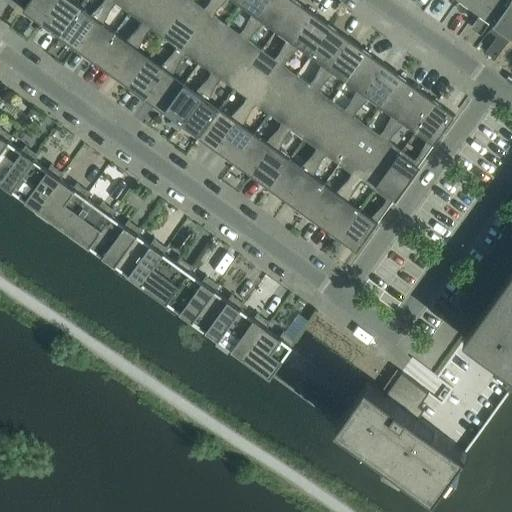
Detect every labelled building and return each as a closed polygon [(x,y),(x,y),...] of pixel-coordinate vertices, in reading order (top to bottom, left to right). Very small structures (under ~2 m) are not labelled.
[(41,22),(57,0),(29,0),(23,9),(41,22)] [(57,0),(41,22),(59,35),(79,6),(71,0),(57,0)] [(76,47),(110,0),(104,0),(104,1),(91,14),(79,6),(59,35),(76,47)] [(129,12),(137,0),(110,0),(76,47),(94,60),(115,31),(103,23),(112,7),(115,3),(129,12)] [(111,73),(160,5),(154,0),(137,0),(129,12),(141,21),(138,27),(126,40),(115,31),(94,60),(111,73)] [(163,0),(160,5),(178,17),(190,0),(163,0)] [(196,30),(216,0),(209,0),(209,2),(204,7),(194,0),(190,0),(178,17),(196,30)] [(213,42),(227,23),(214,14),(217,7),(224,0),(233,0),(240,5),(243,0),(216,0),(196,30),(213,42)] [(231,55),(270,0),(243,0),(240,5),(252,13),(244,27),(239,33),(227,23),(213,42),(231,55)] [(248,68),(262,49),(249,39),(252,33),(264,22),(275,30),(296,0),(270,0),(231,55),(248,68)] [(266,80),(315,12),(297,0),(296,0),(275,30),(287,38),(279,52),(274,58),(262,49),(248,68),(266,80)] [(484,0),(461,0),(477,11),(484,0)] [(494,23),(511,0),(484,0),(477,11),(494,23)] [(511,0),(494,23),(511,36),(511,0)] [(178,17),(160,5),(111,73),(129,85),(150,57),(138,49),(146,32),(150,28),(164,37),(178,17)] [(315,12),(266,80),(283,93),(297,74),(284,65),(287,58),(298,47),(310,55),(332,25),(315,12)] [(147,98),(196,30),(178,17),(164,37),(176,46),(172,53),(161,65),(150,57),(129,85),(147,98)] [(301,106),(350,37),(332,25),(310,55),(322,64),(315,77),(309,83),(297,74),(283,93),(301,106)] [(199,63),(213,42),(196,30),(147,98),(164,111),(185,82),(173,74),(182,57),(185,53),(199,63)] [(318,118),(332,99),(319,90),(322,83),(334,72),(345,80),(367,50),(350,37),(301,106),(318,118)] [(182,123),(231,55),(213,42),(199,63),(212,72),(208,78),(196,90),(185,82),(164,111),(182,123)] [(336,131),(385,63),(367,50),(345,80),(357,89),(349,103),(344,108),(332,99),(318,118),(336,131)] [(248,68),(231,55),(182,123),(199,136),(220,107),(208,99),(216,83),(220,78),(234,88),(248,68)] [(353,144),(367,125),(354,115),(357,109),(369,97),(381,106),(402,75),(385,63),(336,131),(353,144)] [(217,148),(266,80),(248,68),(234,88),(246,97),(243,103),(230,115),(220,107),(199,136),(217,148)] [(371,156),(420,88),(402,75),(381,106),(392,114),(384,128),(380,134),(367,125),(353,144),(371,156)] [(283,93),(266,80),(217,148),(234,161),(255,133),(243,124),(252,108),(255,103),(269,113),(283,93)] [(388,169),(402,150),(389,140),(392,135),(403,122),(416,131),(437,101),(420,88),(371,156),(388,169)] [(252,174),(301,106),(283,93),(269,113),(281,122),(278,128),(266,141),(255,133),(234,161),(252,174)] [(406,182),(418,165),(456,114),(437,101),(416,131),(427,139),(419,154),(414,159),(402,150),(388,169),(406,182)] [(318,118),(301,106),(252,174),(269,186),(290,158),(278,149),(286,133),(291,129),(304,138),(318,118)] [(287,199),(336,131),(318,118),(304,138),(316,147),(313,154),(301,166),(290,158),(269,186),(287,199)] [(0,151),(9,139),(9,140),(13,135),(0,126),(0,151)] [(339,164),(353,144),(336,131),(287,199),(304,212),(325,183),(313,175),(321,159),(325,154),(339,164)] [(34,158),(35,158),(38,154),(26,145),(22,149),(9,140),(9,139),(0,151),(0,179),(12,189),(34,158)] [(322,224),(371,156),(353,144),(339,164),(352,173),(348,179),(336,191),(325,183),(304,212),(322,224)] [(374,189),(388,169),(371,156),(322,224),(339,237),(360,208),(348,200),(356,184),(360,179),(374,189)] [(60,176),(61,177),(64,172),(51,163),(48,168),(35,158),(34,158),(12,189),(38,207),(60,176)] [(357,250),(406,182),(388,169),(374,189),(387,198),(383,204),(371,216),(360,208),(339,237),(357,250)] [(64,226),(87,196),(90,191),(77,182),(74,186),(61,177),(60,176),(38,207),(64,226)] [(112,214),(113,214),(116,210),(103,200),(100,205),(87,196),(64,226),(89,244),(112,214)] [(138,232),(138,233),(142,228),(129,219),(125,224),(113,214),(112,214),(89,244),(115,263),(138,232)] [(163,251),(164,251),(167,247),(155,238),(151,242),(138,233),(138,232),(115,263),(141,282),(163,251)] [(189,269),(190,270),(193,265),(180,256),(177,261),(164,251),(163,251),(141,282),(167,300),(189,269)] [(215,288),(216,289),(219,284),(206,275),(203,279),(190,270),(189,269),(167,300),(193,319),(215,288)] [(511,371),(511,270),(464,337),(511,371)] [(241,307),(245,303),(232,293),(229,298),(216,289),(215,288),(193,319),(218,337),(241,307)] [(266,325),(267,326),(270,321),(258,312),(254,317),(241,307),(218,337),(244,356),(266,325)] [(271,375),(296,340),(283,331),(280,335),(267,326),(266,325),(244,356),(271,375)] [(420,403),(428,392),(429,390),(402,371),(386,392),(368,379),(337,423),(435,494),(467,450),(418,416),(425,407),(420,403)]
